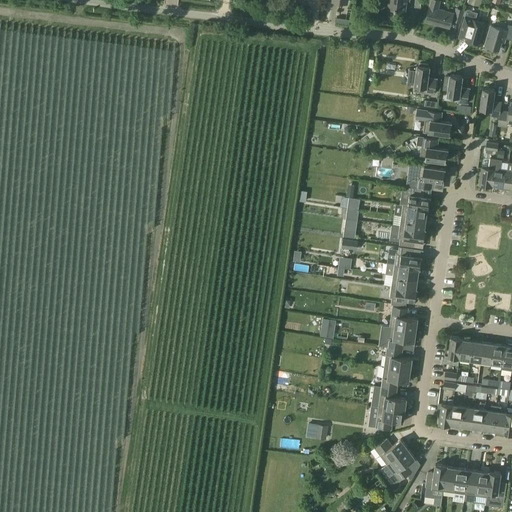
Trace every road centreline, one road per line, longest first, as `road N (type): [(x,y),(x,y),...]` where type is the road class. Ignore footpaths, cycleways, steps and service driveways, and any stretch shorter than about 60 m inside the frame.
road 1 (unclassified): [(429,45),(73,0)]
road 2 (residential): [(511,441),(422,428),(435,321)]
road 3 (residential): [(435,321),(450,201),(463,194)]
